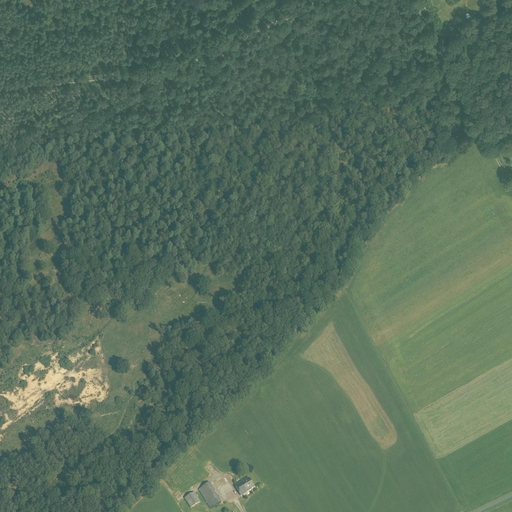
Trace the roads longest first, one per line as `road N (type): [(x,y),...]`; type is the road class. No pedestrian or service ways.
road 1 (track): [(0,151),(320,0)]
road 2 (track): [(511,187),(436,43)]
road 3 (track): [(0,86),(158,77)]
